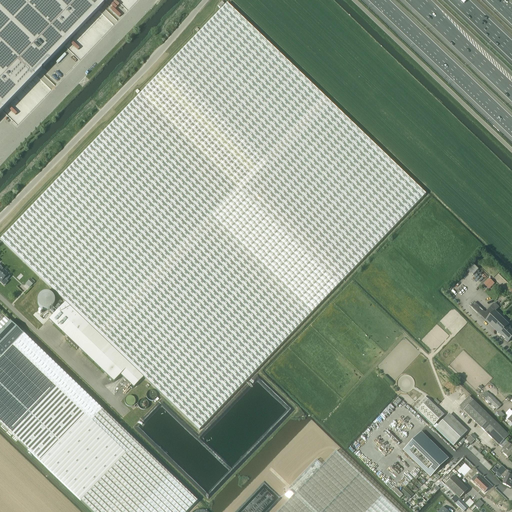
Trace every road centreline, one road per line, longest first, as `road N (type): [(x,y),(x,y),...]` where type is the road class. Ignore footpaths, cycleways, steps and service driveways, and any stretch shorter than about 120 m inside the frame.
road 1 (unclassified): [(0,217),(205,0)]
road 2 (unknown): [(0,151),(143,5)]
road 3 (motorway): [(381,0),(511,124)]
road 4 (motorway): [(414,0),(511,91)]
